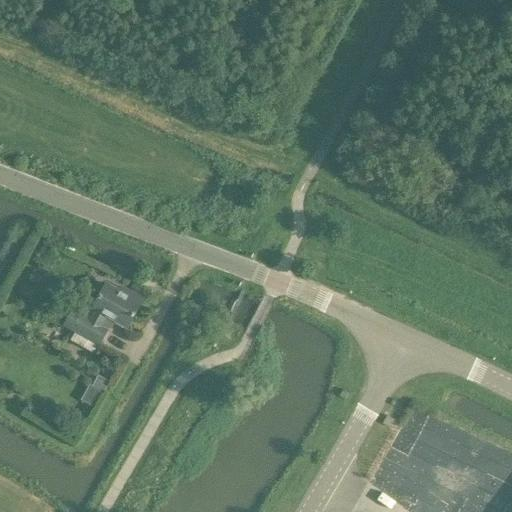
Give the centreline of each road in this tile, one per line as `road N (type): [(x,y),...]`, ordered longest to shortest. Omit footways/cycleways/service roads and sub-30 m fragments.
road 1 (unclassified): [(405,345),(0,175)]
road 2 (residential): [(308,511),(405,345)]
